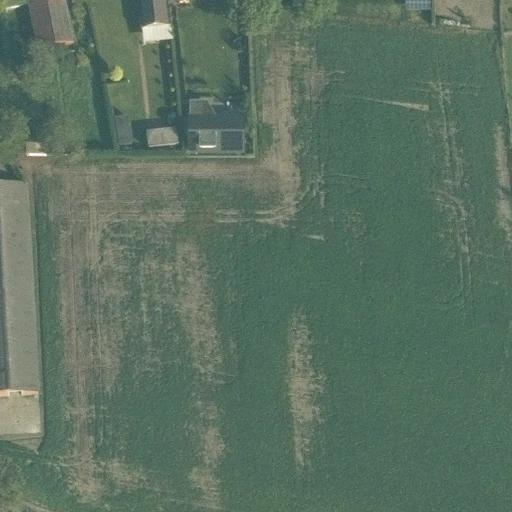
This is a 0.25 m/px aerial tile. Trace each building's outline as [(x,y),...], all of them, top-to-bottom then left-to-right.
[(1,0),(4,10),(29,5),(38,52),(73,45),(65,0),(55,0),(45,2),(44,0),(1,0)] [(137,0),(141,32),(171,28),(167,0),(137,0)] [(189,118),(188,157),(244,157),(245,118),(216,118),(206,118),(206,103),(189,103),(189,118)] [(128,118),(115,120),(118,139),(131,137),(128,118)] [(0,397),(38,395),(27,187),(0,187),(0,397)]
